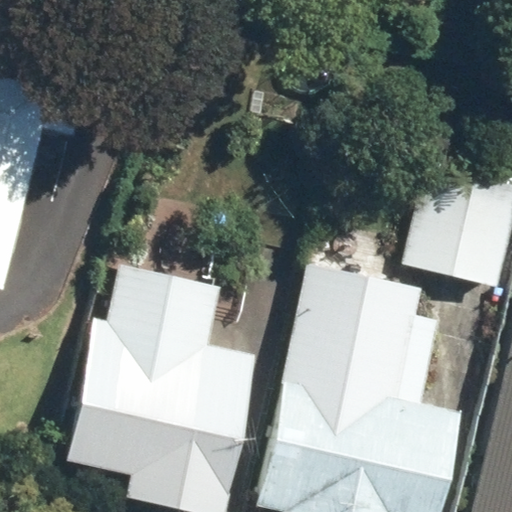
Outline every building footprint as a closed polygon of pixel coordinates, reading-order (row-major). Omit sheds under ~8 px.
[(0,278),(6,280),(70,19),(0,2),(0,278)] [(510,178),(416,156),(391,261),(486,282),(510,178)] [(511,239),(501,278),(511,280),(511,239)] [(410,284),(299,259),(242,503),(280,511),(423,511),(448,408),(385,393),(410,284)] [(116,260),(103,317),(88,313),(57,455),(120,468),(114,494),(196,511),(211,511),(247,348),(198,337),(211,281),(116,260)] [(511,511),(511,396),(480,389),(451,511),(511,511)]
